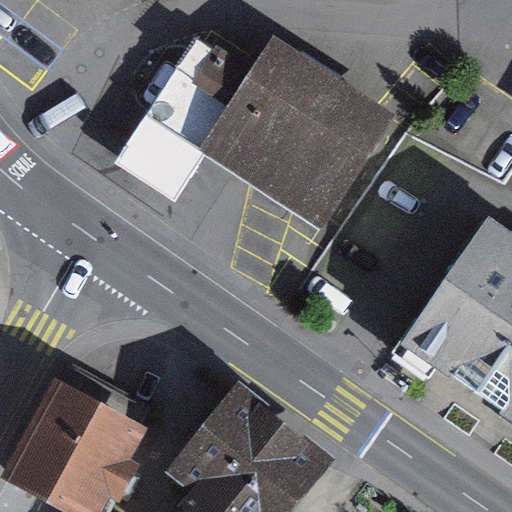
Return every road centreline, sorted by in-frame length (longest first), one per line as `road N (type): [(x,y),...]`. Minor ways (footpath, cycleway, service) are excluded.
road 1 (secondary): [(82,231),(483,511)]
road 2 (tertiary): [(82,231),(0,387)]
